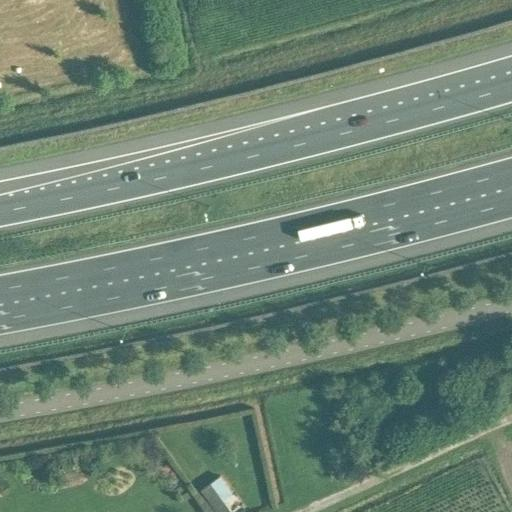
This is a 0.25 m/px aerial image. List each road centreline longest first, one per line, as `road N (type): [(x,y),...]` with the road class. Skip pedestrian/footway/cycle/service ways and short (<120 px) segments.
road 1 (motorway): [(511,89),(313,146),(0,214)]
road 2 (motorway): [(0,289),(290,229),(511,172)]
road 3 (unclassified): [(0,413),(182,384),(511,307)]
road 4 (unclassified): [(307,511),(511,422)]
